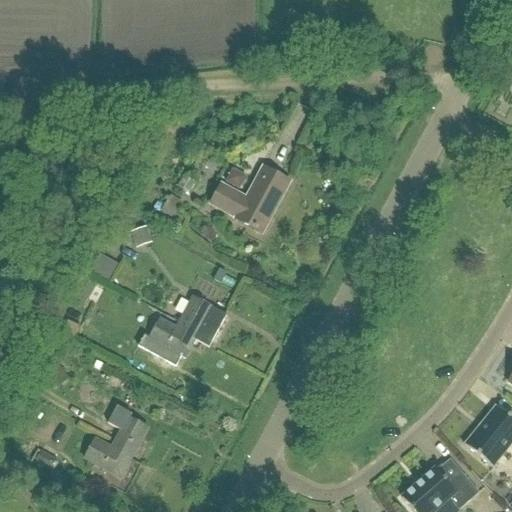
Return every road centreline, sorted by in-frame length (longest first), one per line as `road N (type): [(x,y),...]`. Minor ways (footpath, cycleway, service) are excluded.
road 1 (track): [(470,75),(137,102),(0,357)]
road 2 (unclassified): [(446,118),(259,467)]
road 3 (residential): [(259,467),(319,496),(359,485),(437,416),(511,307)]
road 4 (unclassified): [(511,0),(446,118)]
